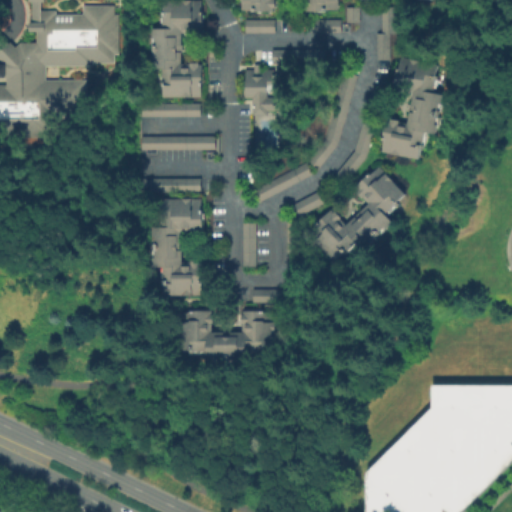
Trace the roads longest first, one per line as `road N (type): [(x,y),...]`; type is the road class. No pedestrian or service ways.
road 1 (primary): [(182,511),(0,423)]
road 2 (primary): [(0,456),(114,511)]
